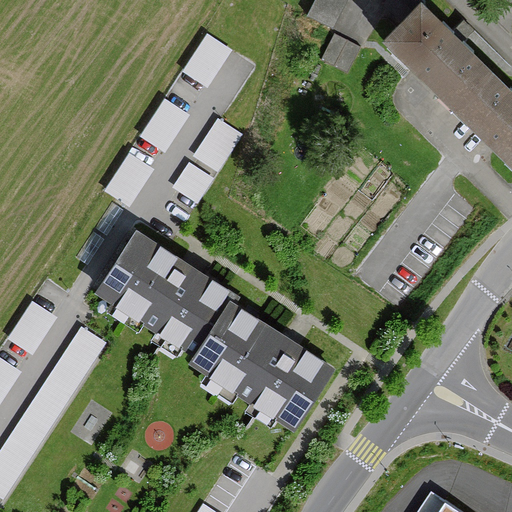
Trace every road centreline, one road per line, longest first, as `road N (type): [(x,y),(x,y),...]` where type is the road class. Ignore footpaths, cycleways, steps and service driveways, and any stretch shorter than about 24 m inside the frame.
road 1 (residential): [(0,413),(241,59)]
road 2 (tertiary): [(325,511),(421,380)]
road 3 (tertiary): [(421,380),(511,258)]
